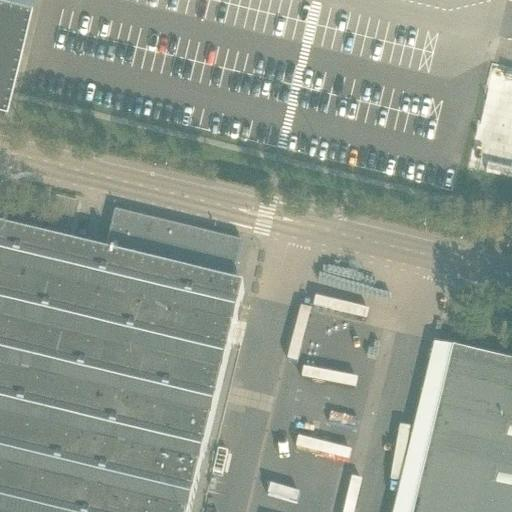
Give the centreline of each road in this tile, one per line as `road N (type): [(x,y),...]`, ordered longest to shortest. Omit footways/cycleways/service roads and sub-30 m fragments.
road 1 (unknown): [(475,110),(75,10),(57,18),(47,62),(64,77),(389,155),(429,148),(458,126)]
road 2 (unclassified): [(0,152),(511,279)]
road 3 (unknown): [(224,511),(302,228)]
road 4 (unknown): [(446,263),(412,333),(367,511)]
